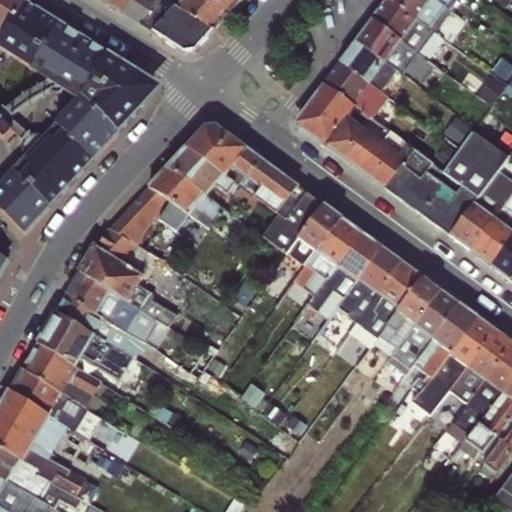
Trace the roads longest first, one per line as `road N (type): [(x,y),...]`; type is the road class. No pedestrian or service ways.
road 1 (residential): [(205,90),(70,230),(0,354)]
road 2 (residential): [(248,122),(511,315)]
road 3 (residential): [(66,0),(205,90)]
road 4 (residential): [(248,122),(351,0)]
road 5 (residential): [(285,0),(205,90)]
